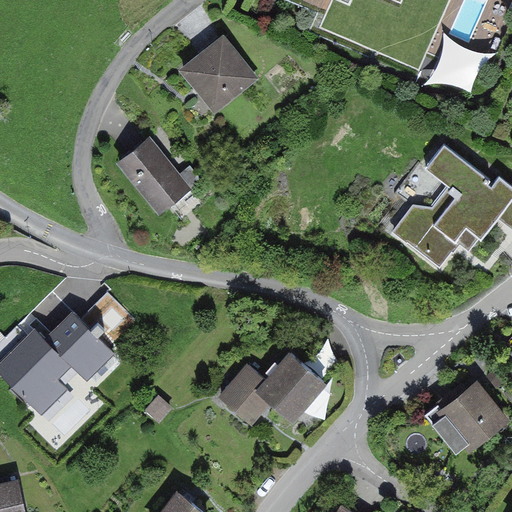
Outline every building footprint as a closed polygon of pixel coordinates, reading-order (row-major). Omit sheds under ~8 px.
[(294,0),(321,11),(312,31),(371,57),(367,67),(415,88),(452,0),(294,0)] [(223,40),(182,74),(214,114),(256,80),(223,40)] [(150,143),(119,167),(159,216),(189,191),(150,143)] [(495,187),(445,149),(427,173),(449,190),(433,210),(414,209),(394,235),(439,270),(468,232),(482,243),(511,203),(511,191),(499,182),(495,187)] [(36,325),(0,360),(0,372),(40,413),(67,387),(57,377),(72,363),(86,378),(113,351),(109,348),(137,320),(114,296),(87,323),(75,311),(48,338),(36,325)] [(325,381),(293,353),(269,380),(251,365),(223,396),(251,420),(270,398),(292,417),(305,403),(316,412),(332,394),(321,385),(325,381)] [(506,430),(467,381),(430,410),(468,459),(506,430)] [(172,405),(163,398),(151,411),(159,419),(172,405)] [(24,511),(18,482),(0,485),(0,511),(24,511)] [(204,511),(180,493),(165,511),(204,511)] [(367,511),(342,495),(330,511),(367,511)]
